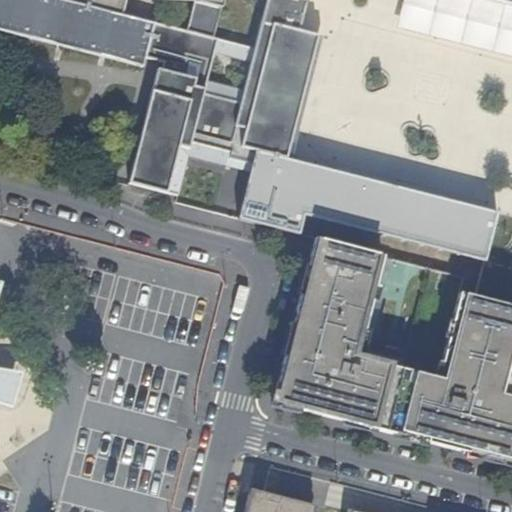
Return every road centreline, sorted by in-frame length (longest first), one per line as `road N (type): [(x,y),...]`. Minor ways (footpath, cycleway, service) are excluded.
road 1 (residential): [(229,425),(267,272),(253,255),(0,182)]
road 2 (residential): [(229,425),(511,497)]
